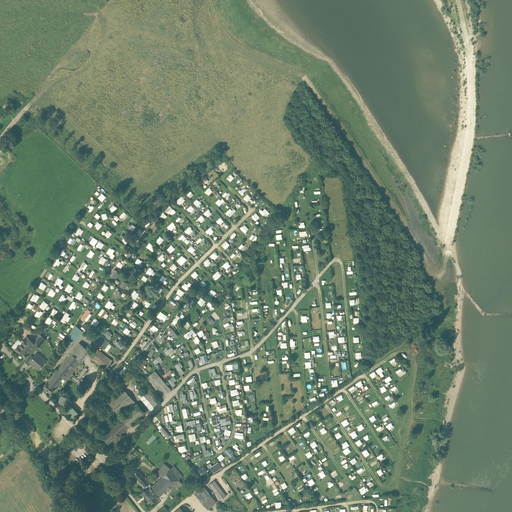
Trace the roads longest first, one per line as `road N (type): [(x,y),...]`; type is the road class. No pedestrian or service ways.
road 1 (track): [(176,332),(193,360),(215,452),(233,424),(220,363)]
road 2 (track): [(141,511),(0,343)]
road 3 (track): [(328,391),(306,194)]
road 4 (track): [(286,225),(305,407)]
road 5 (track): [(243,287),(260,434)]
road 6 (track): [(353,374),(335,257)]
